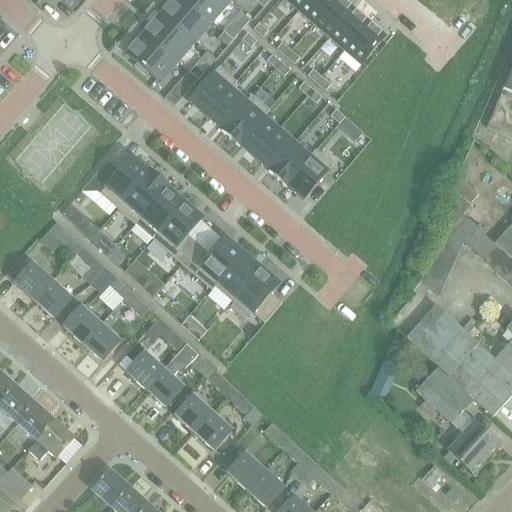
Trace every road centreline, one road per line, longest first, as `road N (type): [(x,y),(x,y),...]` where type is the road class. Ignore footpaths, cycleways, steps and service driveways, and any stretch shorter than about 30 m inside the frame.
road 1 (residential): [(344,278),(70,42)]
road 2 (residential): [(118,434),(0,327)]
